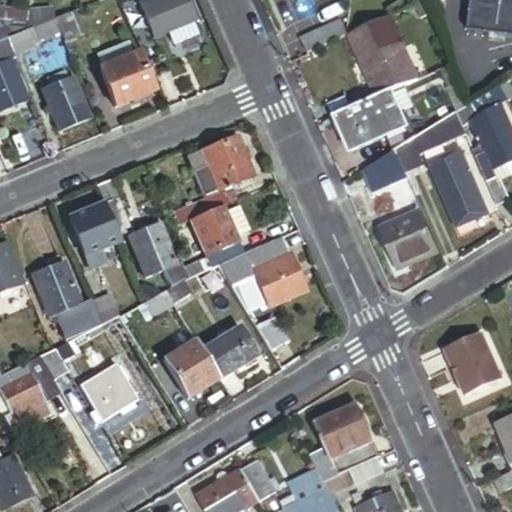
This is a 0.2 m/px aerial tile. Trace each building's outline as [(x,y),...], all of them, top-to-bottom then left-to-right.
[(92,6),(90,0),(79,0),(79,11),(92,6)] [(195,22),(185,0),(137,0),(153,39),(167,34),(172,46),(198,36),(193,23),(195,22)] [(509,41),(511,21),(511,0),(471,0),(467,36),(509,41)] [(28,13),(28,12),(0,10),(0,21),(27,23),(28,13)] [(53,10),(28,13),(27,23),(27,33),(32,31),(55,21),(56,21),(53,10)] [(83,41),(72,14),(56,21),(55,21),(60,32),(66,48),(83,41)] [(416,83),(388,20),(354,35),(368,66),(364,68),(379,99),(392,93),(416,83)] [(55,21),(32,31),(35,38),(36,42),(60,32),(55,21)] [(309,56),(349,38),(342,23),(302,41),(309,56)] [(32,31),(27,33),(7,41),(12,54),(34,45),(31,39),(35,38),(32,31)] [(12,54),(7,41),(0,43),(0,59),(8,56),(12,54)] [(155,93),(140,54),(99,71),(115,109),(155,93)] [(0,113),(28,103),(8,56),(0,59),(0,113)] [(90,120),(73,79),(42,92),(59,133),(90,120)] [(511,87),(509,83),(500,89),(505,100),(511,96),(511,87)] [(505,100),(500,89),(492,94),(499,108),(507,103),(505,100)] [(379,99),(332,120),(340,137),(345,135),(353,153),(408,129),(392,93),(379,99)] [(492,94),(457,116),(463,130),(472,124),(493,111),(499,108),(492,94)] [(499,123),(493,111),(472,124),(476,133),(499,123)] [(463,130),(457,116),(396,153),(406,175),(424,167),(418,153),(445,141),(447,145),(466,137),(463,130)] [(511,164),(511,131),(507,120),(499,123),(476,133),(494,173),(511,164)] [(472,124),(463,130),(466,137),(498,208),(511,201),(502,180),(498,182),(494,173),(476,133),(472,124)] [(252,178),(236,140),(188,160),(193,173),(208,167),(218,192),(252,178)] [(489,216),(461,151),(429,165),(457,230),(489,216)] [(396,153),(365,172),(374,195),(408,181),(406,175),(396,153)] [(498,182),(502,180),(511,175),(511,164),(494,173),(498,182)] [(218,192),(208,167),(193,173),(204,198),(218,192)] [(228,206),(222,193),(184,210),(185,212),(173,217),(178,228),(192,222),(224,207),(228,206)] [(117,196),(104,202),(105,206),(108,213),(121,208),(117,196)] [(108,213),(105,206),(70,220),(85,258),(99,252),(121,243),(118,237),(108,213)] [(198,264),(203,274),(217,268),(245,255),(237,238),(226,213),(224,207),(192,222),(208,260),(198,264)] [(251,231),(240,207),(226,213),(237,238),(251,231)] [(130,228),(121,208),(108,213),(118,237),(125,235),(123,230),(130,228)] [(436,256),(421,221),(385,237),(400,272),(436,256)] [(177,267),(160,226),(130,238),(146,279),(177,267)] [(305,293),(281,239),(245,255),(217,268),(247,316),(266,306),(268,309),(305,293)] [(0,295),(25,286),(9,245),(0,248),(0,295)] [(105,265),(99,252),(85,258),(91,271),(105,265)] [(80,306),(63,263),(30,276),(48,319),(54,316),(65,341),(100,327),(91,304),(90,302),(80,306)] [(198,264),(185,270),(190,280),(203,274),(198,264)] [(190,296),(183,285),(182,285),(165,294),(173,306),(190,296)] [(173,306),(165,294),(139,308),(147,322),(173,306)] [(100,328),(119,318),(110,297),(91,304),(100,327),(100,328)] [(287,343),(271,318),(254,328),(270,353),(287,343)] [(62,363),(105,341),(98,329),(39,360),(54,383),(69,373),(62,363)] [(201,353),(219,381),(257,358),(239,330),(228,337),(220,341),(201,353)] [(220,341),(228,337),(225,332),(217,337),(220,341)] [(504,382),(484,337),(447,353),(467,399),(504,382)] [(201,353),(195,343),(164,362),(188,401),(219,381),(201,353)] [(54,383),(39,360),(0,380),(0,394),(11,415),(3,419),(11,433),(48,415),(37,392),(41,391),(48,402),(61,394),(54,383)] [(138,402),(115,364),(78,386),(94,412),(100,423),(101,424),(138,402)] [(11,415),(0,394),(0,416),(2,420),(3,419),(11,415)] [(334,463),(374,444),(357,408),(316,427),(328,452),(334,463)] [(100,423),(94,412),(89,415),(95,426),(100,423)] [(511,458),(511,420),(498,427),(507,447),(511,458)] [(377,459),(380,458),(374,444),(334,463),(340,477),(349,472),(377,459)] [(502,449),(511,471),(511,458),(507,447),(502,449)] [(334,463),(328,452),(312,460),(319,473),(324,484),(340,477),(334,463)] [(2,464),(0,460),(0,506),(2,511),(3,511),(33,498),(13,458),(2,464)] [(383,473),(377,459),(349,472),(356,486),(383,473)] [(256,463),(242,472),(260,503),(275,494),(256,463)] [(260,503),(242,472),(230,480),(227,476),(224,475),(218,478),(218,482),(221,486),(210,493),(221,511),(253,511),(251,509),(260,503)] [(337,511),(324,484),(319,473),(289,487),(295,498),(281,505),(284,511),(337,511)] [(511,473),(493,482),(500,496),(511,491),(511,473)] [(401,511),(394,495),(365,507),(361,496),(353,499),(358,510),(356,511),(401,511)]
